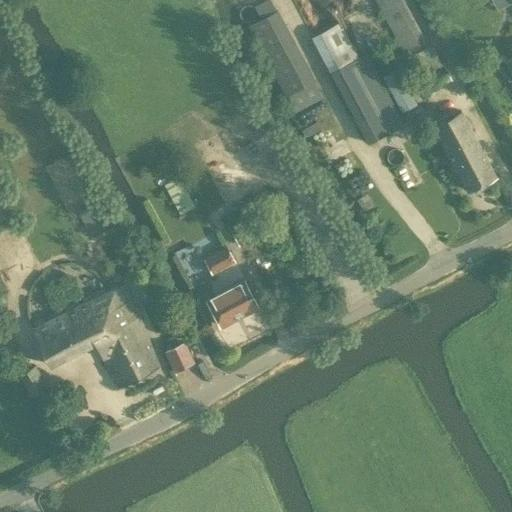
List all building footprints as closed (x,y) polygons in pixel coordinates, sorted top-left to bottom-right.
[(403,0),(390,0),(379,6),(406,56),(426,46),(422,38),(423,37),(403,0)] [(315,80),(278,9),(248,25),(286,96),(315,80)] [(369,142),(403,124),(367,54),(333,72),(369,142)] [(427,93),(451,80),(443,65),(419,78),(427,93)] [(244,149),(274,133),(241,73),(213,88),(223,107),(209,114),(219,132),(231,126),(244,149)] [(396,73),(387,79),(403,114),(415,109),(396,73)] [(434,124),(467,189),(494,174),(461,110),(434,124)] [(175,178),(162,185),(180,215),(191,209),(175,178)] [(111,227),(98,201),(78,212),(92,237),(111,227)] [(256,221),(232,234),(239,246),(257,237),(256,236),(262,232),(256,221)] [(212,272),(234,261),(225,246),(205,257),(212,272)] [(222,324),(258,306),(244,279),(208,298),(222,324)] [(117,385),(158,367),(125,286),(31,328),(51,363),(95,341),(97,346),(103,360),(117,385)] [(176,371),(193,364),(184,342),(167,349),(176,371)] [(31,394),(46,386),(35,366),(21,374),(31,394)]
